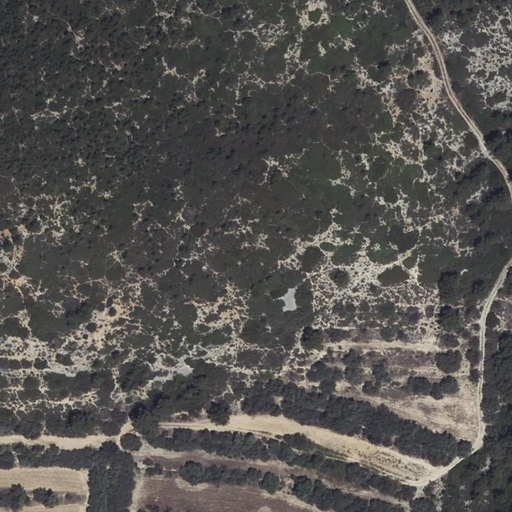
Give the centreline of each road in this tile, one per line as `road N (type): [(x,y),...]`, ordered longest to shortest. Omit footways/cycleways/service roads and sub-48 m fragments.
road 1 (track): [(106,511),(126,425),(214,425),(411,486),(427,483),(471,452),(477,437),(483,314),(511,262)]
road 2 (track): [(511,187),(453,97),(409,0)]
